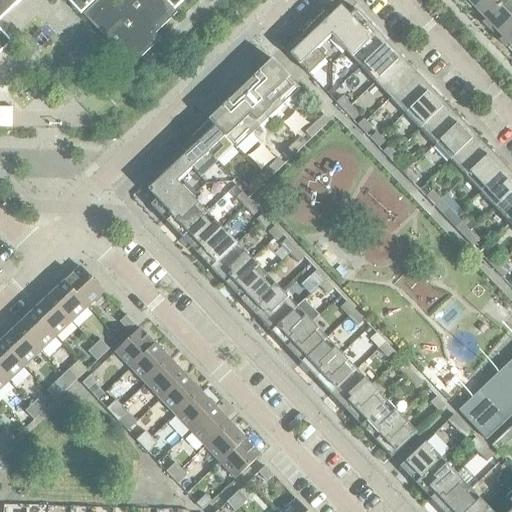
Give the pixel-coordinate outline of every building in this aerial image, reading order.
[(183,0),(0,0),(0,52),(11,42),(0,30),(0,18),(19,1),(17,0),(68,0),(132,66),(154,45),(146,37),(152,31),(155,34),(177,13),(174,9),(183,0)] [(467,0),(475,8),(483,0),(467,0)] [(506,0),(483,0),(475,8),(486,20),(483,23),(489,29),(492,27),(497,32),(511,17),(511,10),(505,3),(508,1),(506,0)] [(346,51),(372,26),(356,9),(350,15),(341,6),(332,14),(326,8),(300,33),(317,51),(318,49),(332,36),(346,51)] [(511,17),(497,32),(502,37),(499,40),(506,47),(509,44),(511,47),(511,17)] [(387,42),(372,26),(346,51),(361,67),(387,42)] [(317,51),(300,33),(284,49),(309,75),(326,58),(318,49),(317,51)] [(387,42),(361,67),(376,82),(402,57),(387,42)] [(402,57),(376,82),(390,98),(417,73),(402,57)] [(236,149),(267,120),(300,89),(272,59),(208,120),(209,120),(233,146),(236,149)] [(417,73),(390,98),(405,114),(431,89),(417,73)] [(431,89),(405,114),(420,129),(446,104),(431,89)] [(345,112),(351,106),(342,97),(336,103),(345,112)] [(446,104),(420,129),(435,145),(461,120),(446,104)] [(351,106),(345,112),(353,121),(360,115),(351,106)] [(0,127),(12,128),(12,111),(12,108),(0,107),(0,127)] [(320,130),(329,121),(323,115),(314,124),(320,130)] [(363,119),(357,125),(366,134),(372,128),(363,119)] [(208,121),(192,136),(217,162),(233,146),(209,120),(208,121)] [(476,136),(461,120),(435,145),(450,161),(476,136)] [(311,139),(320,130),(314,124),(305,132),(311,139)] [(377,133),(370,139),(379,148),(385,142),(377,133)] [(192,136),(177,150),(193,168),(193,169),(201,178),(217,162),(192,136)] [(476,136),(450,161),(465,177),(491,152),(476,136)] [(300,137),(291,146),(297,152),(306,143),(300,137)] [(297,152),(291,146),(282,154),(288,161),(297,152)] [(389,146),(383,152),(391,161),(398,155),(389,146)] [(179,182),(193,169),(193,168),(177,150),(151,175),(156,182),(148,190),(157,199),(150,205),(166,221),(192,197),(179,182)] [(506,167),(491,152),(465,177),(480,192),(506,167)] [(275,173),(284,165),(278,158),(269,167),(275,173)] [(402,159),(395,165),(404,174),(410,168),(402,159)] [(511,173),(506,167),(480,192),(495,208),(511,191),(511,173)] [(419,178),(410,168),(404,174),(413,184),(419,178)] [(431,179),(437,173),(433,168),(427,174),(431,179)] [(261,186),(271,177),(265,171),(255,180),(261,186)] [(252,194),(261,186),(255,180),(246,188),(252,194)] [(432,191),(425,197),(434,206),(441,200),(432,191)] [(511,191),(495,208),(510,224),(511,221),(511,191)] [(251,202),(248,199),(242,192),(236,198),(244,208),(251,202)] [(192,197),(166,221),(181,237),(207,212),(192,197)] [(449,209),(441,200),(434,206),(443,215),(449,209)] [(259,211),(251,202),(244,208),(253,217),(259,211)] [(207,212),(181,237),(196,253),(222,228),(207,212)] [(271,223),(263,214),(256,220),(265,229),(271,223)] [(462,222),(455,228),(464,238),(470,231),(462,222)] [(283,236),(275,227),(268,233),(277,242),(283,236)] [(237,243),(222,228),(196,253),(210,268),(237,243)] [(479,240),(470,231),(464,238),(473,247),(479,240)] [(295,248),(287,239),(280,245),(289,254),(295,248)] [(237,243),(210,268),(225,284),(252,259),(237,243)] [(304,257),(295,248),(289,254),(298,263),(304,257)] [(494,269),(500,263),(491,253),(485,260),(494,269)] [(266,275),(252,259),(225,284),(240,299),(266,275)] [(509,272),(500,263),(494,269),(502,278),(509,272)] [(64,282),(88,307),(104,292),(80,267),(64,282)] [(325,280),(316,271),(310,277),(319,286),(325,280)] [(266,275),(240,299),(255,315),(281,290),(266,275)] [(334,289),(325,280),(319,286),(327,295),(334,289)] [(64,282),(48,297),(72,322),(88,307),(64,282)] [(296,306),(281,290),(255,315),(270,331),(296,306)] [(48,297),(32,312),(56,337),(72,322),(48,297)] [(355,311),(346,302),(340,308),(349,317),(355,311)] [(296,306),(270,331),(285,347),(311,322),(296,306)] [(364,320),(355,311),(349,317),(357,326),(364,320)] [(56,337),(32,312),(14,329),(38,354),(56,337)] [(135,325),(126,316),(120,322),(128,331),(135,325)] [(311,322),(285,347),(300,362),(326,338),(311,322)] [(130,368),(155,344),(140,328),(115,352),(130,368)] [(38,354),(14,329),(0,342),(0,350),(20,371),(38,354)] [(378,348),(385,342),(376,333),(370,339),(378,348)] [(341,353),(326,338),(300,362),(315,378),(341,353)] [(100,340),(94,346),(103,355),(109,349),(100,340)] [(385,342),(378,348),(387,358),(393,352),(385,342)] [(170,360),(155,344),(130,368),(145,384),(170,360)] [(103,355),(94,346),(88,352),(97,361),(103,355)] [(20,371),(0,350),(0,378),(6,384),(20,371)] [(341,353),(315,378),(330,394),(356,369),(341,353)] [(185,376),(170,360),(145,384),(160,399),(185,376)] [(511,415),(511,363),(461,412),(459,410),(458,411),(486,440),(511,415)] [(408,380),(414,373),(406,364),(399,370),(408,380)] [(356,369),(330,394),(345,409),(371,385),(356,369)] [(63,376),(72,385),(78,379),(69,370),(63,376)] [(423,383),(414,373),(408,380),(417,389),(423,383)] [(97,381),(91,375),(82,383),(88,390),(94,384),(97,381)] [(72,385),(63,376),(57,381),(65,391),(72,385)] [(200,392),(185,376),(160,399),(175,415),(200,392)] [(65,391),(57,381),(47,390),(56,399),(65,391)] [(104,394),(94,384),(88,390),(98,400),(104,394)] [(371,385),(345,409),(360,425),(386,400),(371,385)] [(215,407),(200,392),(175,415),(190,431),(215,407)] [(445,406),(436,397),(430,403),(439,412),(445,406)] [(38,399),(31,405),(40,414),(46,409),(38,399)] [(112,415),(122,406),(116,400),(107,409),(112,415)] [(386,400),(360,425),(375,441),(401,416),(386,400)] [(40,414),(31,405),(25,411),(34,420),(40,414)] [(122,406),(112,415),(118,422),(128,413),(122,406)] [(230,423),(215,407),(190,431),(205,447),(230,423)] [(454,415),(447,421),(456,430),(462,424),(454,415)] [(401,416),(375,441),(391,458),(417,433),(401,416)] [(230,423),(205,447),(220,463),(245,439),(230,423)] [(471,433),(462,424),(456,430),(465,439),(471,433)] [(511,437),(511,430),(509,428),(500,437),(506,443),(511,437)] [(6,429),(0,434),(9,444),(15,438),(6,429)] [(142,447),(151,438),(145,432),(136,440),(142,447)] [(9,444),(0,434),(0,447),(3,450),(9,444)] [(497,452),(506,443),(500,437),(491,445),(497,452)] [(157,444),(151,438),(142,447),(148,453),(157,444)] [(484,447),(476,438),(469,444),(478,453),(484,447)] [(260,455),(245,439),(220,463),(235,479),(260,455)] [(415,483),(441,458),(425,442),(399,467),(415,483)] [(493,456),(484,447),(478,453),(487,462),(493,456)] [(456,474),(441,458),(415,483),(430,499),(456,474)] [(172,478),(181,469),(175,463),(166,472),(172,478)] [(264,466),(258,473),(267,482),(273,476),(264,466)] [(187,475),(181,469),(172,478),(178,484),(187,475)] [(447,511),(471,490),(456,474),(430,499),(442,511),(447,511)] [(478,511),(486,505),(471,490),(447,511),(478,511)] [(247,500),(239,491),(232,497),(241,506),(247,500)] [(202,510),(212,501),(205,495),(196,504),(202,510)] [(241,506),(232,497),(226,503),(235,511),(241,506)] [(282,511),(307,511),(296,500),(282,511)]
